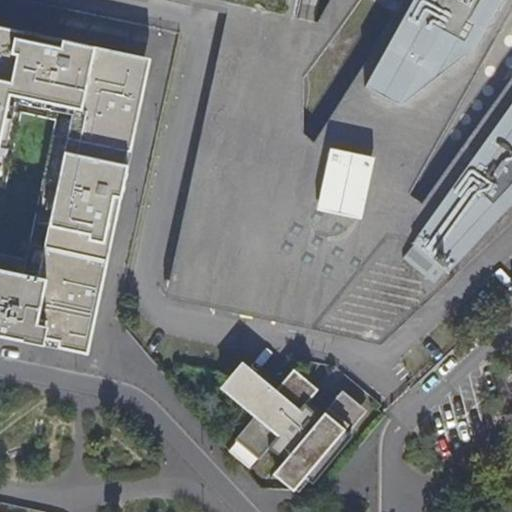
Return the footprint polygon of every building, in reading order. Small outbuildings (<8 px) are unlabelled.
[(410,0),(324,157),(309,149),(302,162),(295,163),(280,167),(267,170),(237,165),(233,168),(201,163),(197,193),(193,197),(189,227),(186,230),(183,259),(178,264),(176,286),(210,294),(225,298),(287,312),(340,324),(371,284),(380,290),(364,311),(394,334),(412,314),(511,205),(511,0),(210,0),(289,17),(296,0),(410,0)] [(0,26),(0,56),(144,87),(150,57),(0,26)] [(144,87),(0,56),(0,179),(8,182),(25,102),(74,113),(57,192),(119,205),(144,87)] [(119,205),(57,192),(45,247),(108,260),(119,205)] [(0,335),(87,354),(108,260),(45,247),(31,244),(23,279),(0,273),(0,335)] [(223,382),(258,412),(281,386),(245,356),(223,382)] [(293,371),(316,391),(320,385),(298,366),(293,371)] [(281,386),(258,412),(235,439),(255,458),(270,442),(286,456),(282,462),(305,482),(364,413),(342,394),(324,413),(309,400),(316,391),(293,371),(281,386)]
